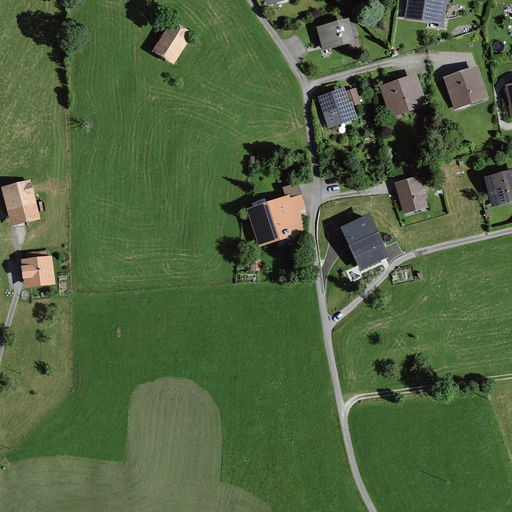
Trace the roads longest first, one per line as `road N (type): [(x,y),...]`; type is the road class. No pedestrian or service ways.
road 1 (residential): [(326,329),(305,85)]
road 2 (residential): [(511,230),(400,259),(326,329)]
road 3 (residential): [(372,511),(349,446),(326,329)]
road 4 (residential): [(427,56),(305,85)]
road 5 (track): [(0,352),(19,284),(14,232)]
